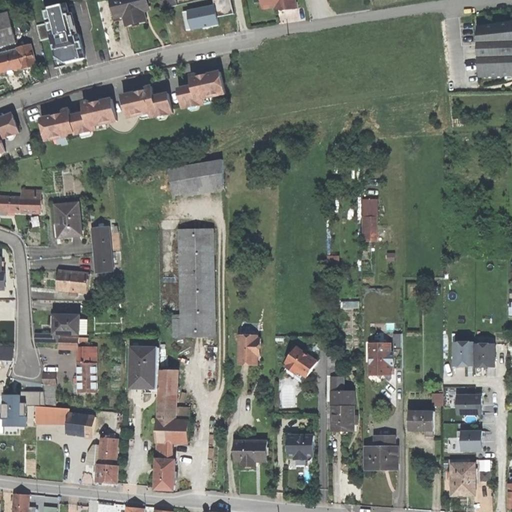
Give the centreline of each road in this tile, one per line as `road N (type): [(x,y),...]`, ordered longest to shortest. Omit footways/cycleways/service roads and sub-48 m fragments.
road 1 (residential): [(0,483),(292,511)]
road 2 (residential): [(0,109),(96,74),(255,36)]
road 3 (unclassified): [(255,36),(493,0)]
road 4 (residential): [(0,235),(20,253),(27,362)]
road 5 (unknown): [(220,504),(216,382)]
